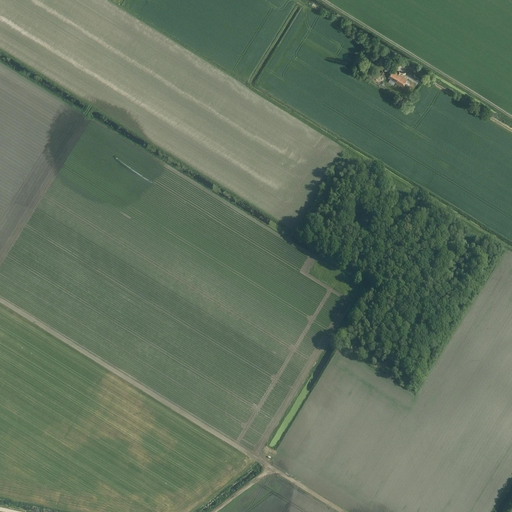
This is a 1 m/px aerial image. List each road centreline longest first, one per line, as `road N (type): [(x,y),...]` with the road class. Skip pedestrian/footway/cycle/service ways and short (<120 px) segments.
road 1 (track): [(342,511),(0,300)]
road 2 (track): [(322,0),(511,117)]
road 3 (track): [(406,65),(301,0)]
